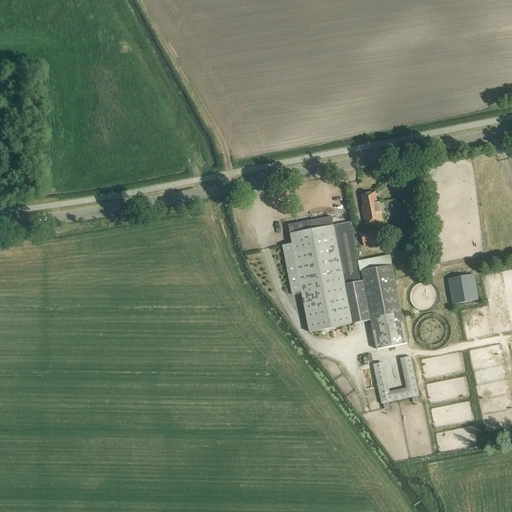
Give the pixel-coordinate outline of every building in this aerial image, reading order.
[(377,203),(375,193),(361,196),(364,207),(362,207),(366,225),(383,222),(379,202),(377,203)] [(289,226),(290,234),(292,244),(282,246),(292,296),(301,294),(309,333),(369,321),(375,350),(406,344),(391,266),(360,272),(350,223),(333,226),(331,218),(289,226)] [(385,243),(382,230),(360,234),(363,247),(385,243)] [(448,280),(452,305),(479,301),(474,276),(448,280)] [(383,364),(373,366),(381,405),(418,397),(410,358),(400,360),(406,389),(389,393),(383,364)]
